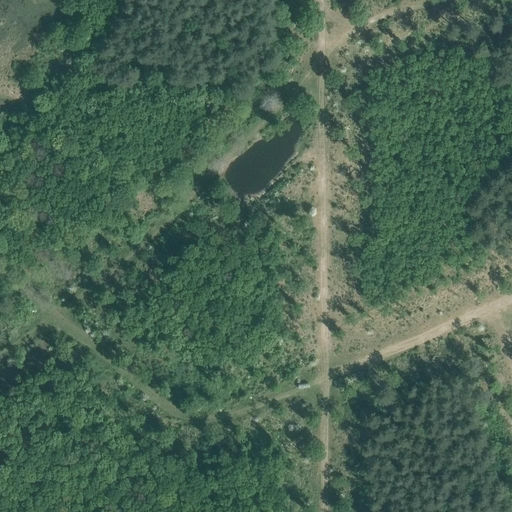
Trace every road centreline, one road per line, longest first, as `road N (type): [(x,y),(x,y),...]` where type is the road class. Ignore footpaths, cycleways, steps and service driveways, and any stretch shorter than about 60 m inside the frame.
road 1 (track): [(323,511),(324,378),(511,298)]
road 2 (track): [(324,378),(200,417),(143,390),(53,314)]
road 3 (track): [(318,63),(369,20),(340,20),(321,4)]
